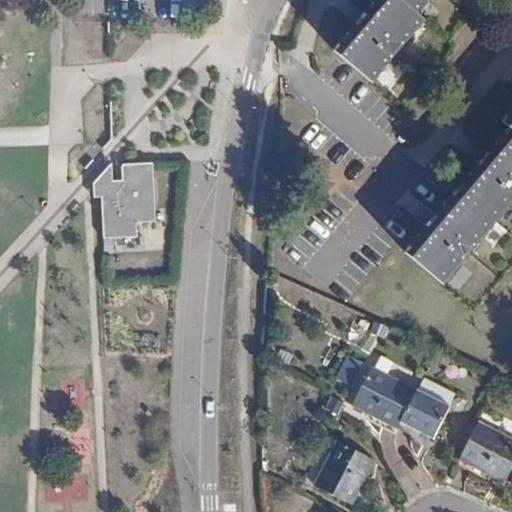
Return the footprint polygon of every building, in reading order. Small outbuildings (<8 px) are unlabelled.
[(370,0),(332,45),(368,75),(421,13),(414,7),(420,0),(370,0)] [(511,89),(493,112),(500,118),(397,242),(435,274),(511,182),(511,89)] [(102,198),(104,239),(137,237),(137,223),(156,222),(153,163),(124,165),(122,167),(123,181),(113,181),(112,163),(93,184),(94,198),(102,198)] [(371,369),(351,406),(394,429),(398,422),(414,392),(371,369)] [(398,422),(431,439),(447,409),(446,409),(452,397),(421,380),(414,392),(398,422)] [(511,442),(476,423),(458,458),(500,481),(511,459),(511,442)] [(380,437),(407,498),(430,488),(404,427),(380,437)] [(335,443),(313,487),(352,505),(374,462),(335,443)]
